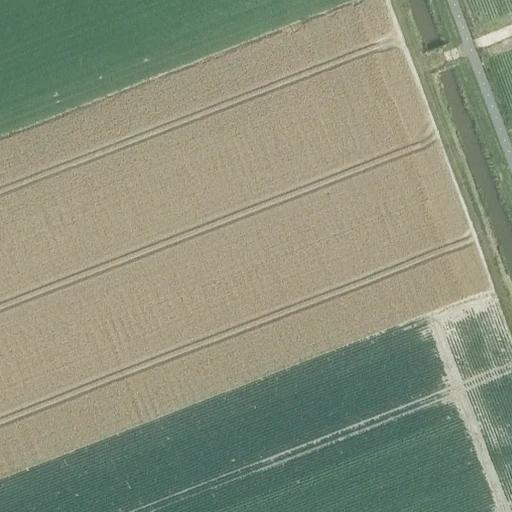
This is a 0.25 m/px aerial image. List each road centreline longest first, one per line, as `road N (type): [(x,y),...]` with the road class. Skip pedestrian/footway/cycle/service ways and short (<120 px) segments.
road 1 (track): [(0,115),(296,0)]
road 2 (track): [(387,0),(412,67),(511,32)]
